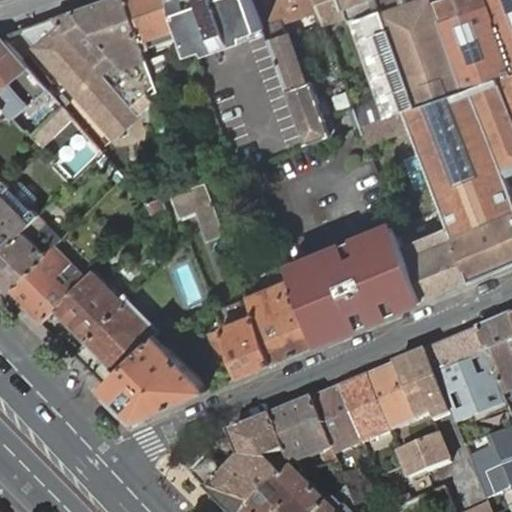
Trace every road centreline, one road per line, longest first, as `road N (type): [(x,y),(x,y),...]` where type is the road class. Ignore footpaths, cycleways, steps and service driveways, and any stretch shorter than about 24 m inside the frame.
road 1 (residential): [(105,475),(150,442),(511,291)]
road 2 (primary): [(105,475),(0,363)]
